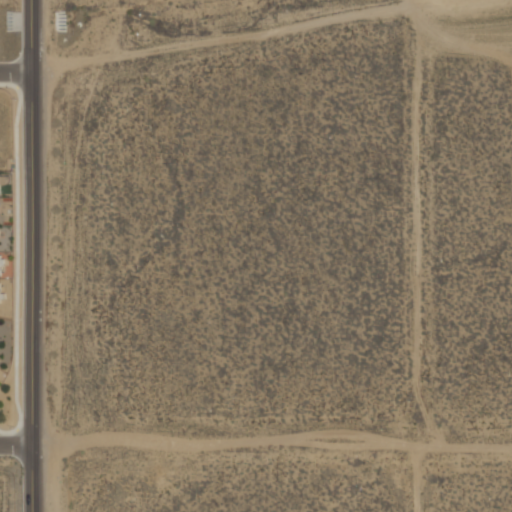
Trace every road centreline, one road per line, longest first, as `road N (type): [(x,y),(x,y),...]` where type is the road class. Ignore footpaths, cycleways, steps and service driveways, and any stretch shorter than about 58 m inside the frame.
road 1 (tertiary): [(34,0),(35,511)]
road 2 (track): [(511,449),(35,448)]
